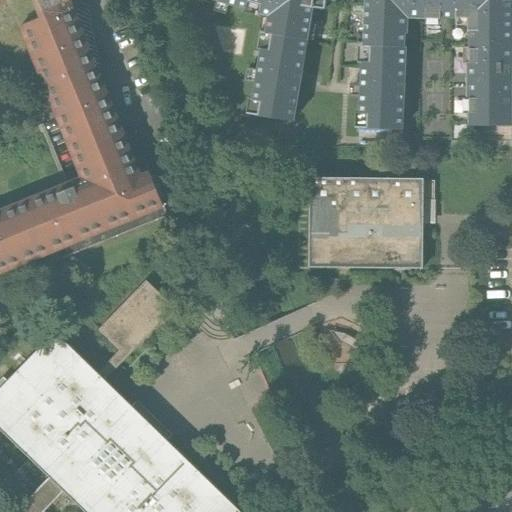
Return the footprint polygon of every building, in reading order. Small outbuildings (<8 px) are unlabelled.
[(0,272),(164,206),(150,173),(142,175),(131,149),(98,69),(69,0),(52,0),(39,5),(43,15),(22,25),(48,89),(85,179),(0,212),(0,272)] [(210,0),(257,13),(260,0),(210,0)] [(264,34),(305,41),(310,8),(323,9),(324,0),(260,0),(257,13),(267,16),(264,34)] [(407,17),(454,19),(455,0),(368,0),(366,49),(373,49),(405,50),(407,17)] [(474,19),(473,44),(511,46),(511,0),(455,0),(454,19),(474,19)] [(305,41),(264,34),(250,116),(290,123),(305,41)] [(510,128),(511,65),(511,46),(473,44),(470,127),(510,128)] [(405,50),(373,49),(372,67),(361,66),(360,116),(369,116),(369,131),(402,132),(405,50)] [(422,180),(422,178),(309,177),(308,266),(421,268),(421,226),(422,200),(422,180)] [(97,331),(120,353),(168,303),(146,281),(97,331)] [(120,353),(99,376),(104,381),(174,309),(168,303),(120,353)] [(237,511),(165,441),(147,423),(104,381),(99,376),(55,334),(0,390),(0,429),(48,477),(13,511),(237,511)]
